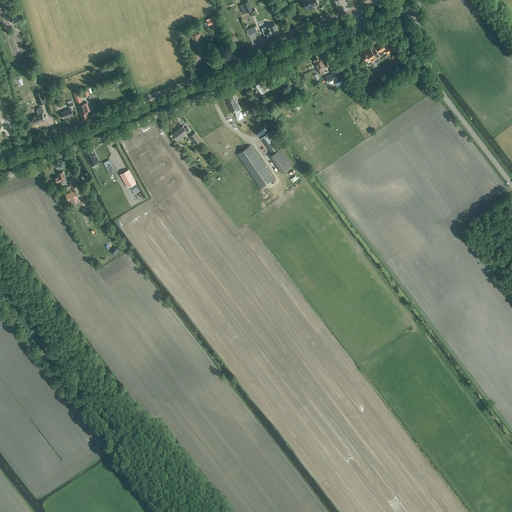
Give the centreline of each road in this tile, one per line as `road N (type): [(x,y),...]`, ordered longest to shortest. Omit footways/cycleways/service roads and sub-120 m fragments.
road 1 (unclassified): [(0,179),(363,26)]
road 2 (tertiary): [(0,157),(355,8)]
road 3 (unclassified): [(511,184),(435,82),(412,6)]
